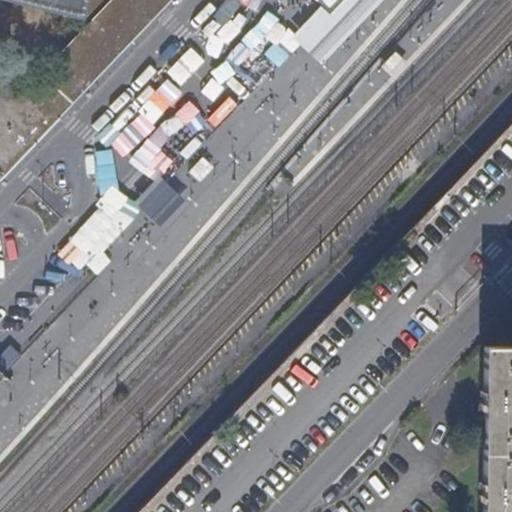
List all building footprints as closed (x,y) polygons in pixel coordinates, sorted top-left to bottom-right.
[(0,178),(2,181),(172,0),(91,0),(88,17),(63,11),(60,24),(74,28),(81,33),(32,84),(0,73),(0,178)] [(17,0),(63,11),(88,17),(91,0),(17,0)] [(318,7),(290,37),(298,45),(307,53),(320,65),(382,0),(343,0),(331,13),(328,16),(318,7)] [(511,511),(511,345),(480,345),(478,511),(511,511)] [(0,355),(0,383),(6,378),(3,375),(18,359),(7,349),(0,355)]
